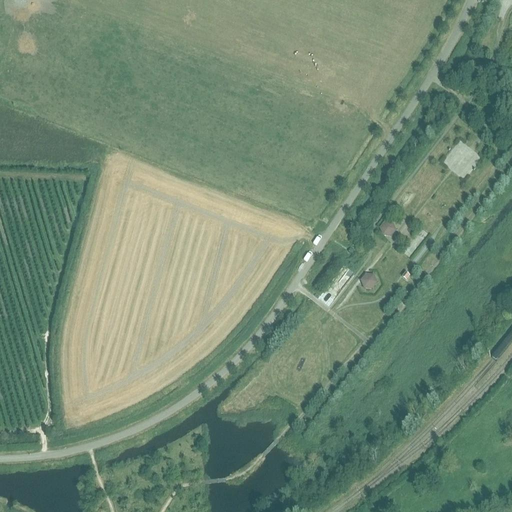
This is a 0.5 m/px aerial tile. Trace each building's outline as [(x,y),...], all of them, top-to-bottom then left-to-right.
[(384,235),(390,236),(394,231),(392,225),(386,224),(382,230),(384,235)] [(373,278),(368,277),(367,277),(363,282),(365,288),(372,289),(375,284),(373,278)] [(511,389),(485,417),(489,422),(511,398),(511,389)] [(493,432),(454,467),(458,472),(498,436),(493,432)] [(464,439),(425,475),(429,479),(468,444),(464,439)] [(511,479),(475,494),(477,500),(511,486),(511,479)] [(407,491),(378,511),(389,511),(411,496),(407,491)] [(464,499),(430,511),(447,511),(466,504),(464,499)]
